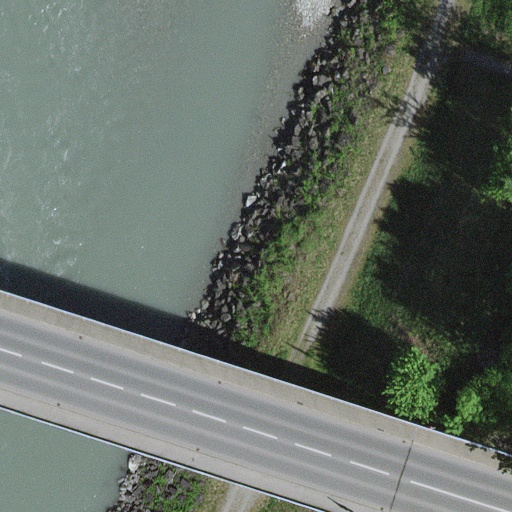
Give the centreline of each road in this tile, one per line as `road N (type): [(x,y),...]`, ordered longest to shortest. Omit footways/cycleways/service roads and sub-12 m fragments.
road 1 (track): [(459,0),(234,511)]
road 2 (secondary): [(0,348),(507,511)]
